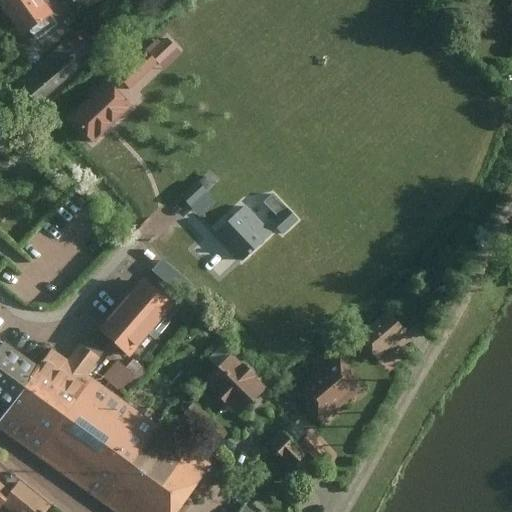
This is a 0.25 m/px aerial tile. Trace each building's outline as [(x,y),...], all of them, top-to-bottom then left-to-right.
[(39,0),(0,0),(0,12),(16,34),(47,10),(39,0)] [(26,27),(35,41),(56,27),(47,13),(26,27)] [(168,38),(124,78),(134,89),(178,49),(168,38)] [(20,84),(40,107),(82,72),(62,49),(20,84)] [(110,81),(68,121),(94,148),(113,129),(135,108),(110,81)] [(221,179),(210,169),(184,197),(194,207),(221,179)] [(299,217),(273,192),(263,202),(282,221),(278,226),(286,234),(298,223),(301,219),(299,217)] [(244,204),(216,232),(244,260),(272,232),(244,204)] [(143,281),(98,333),(130,361),(175,309),(143,281)] [(357,341),(372,358),(402,331),(388,314),(357,341)] [(0,425),(43,456),(99,380),(87,372),(99,356),(84,345),(72,362),(56,350),(42,369),(8,345),(0,355),(0,401),(11,409),(0,424),(0,425)] [(269,391),(231,357),(204,387),(243,420),(269,391)] [(128,389),(136,368),(114,359),(105,380),(128,389)] [(339,403),(361,383),(339,360),(317,380),(339,403)] [(156,421),(99,380),(43,456),(101,498),(156,421)] [(317,423),(339,403),(317,380),(295,400),(317,423)] [(177,511),(213,463),(156,421),(101,498),(120,511),(177,511)] [(293,434),(270,455),(284,469),(306,448),(293,434)] [(0,487),(0,510),(2,508),(7,511),(45,511),(48,509),(20,486),(12,497),(0,487)]
